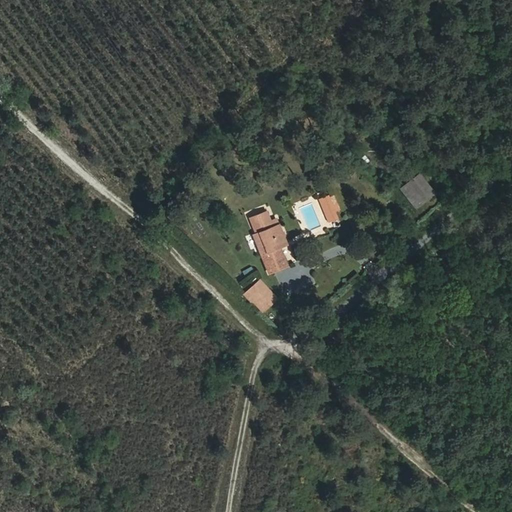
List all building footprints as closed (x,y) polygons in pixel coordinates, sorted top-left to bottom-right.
[(427,188),(415,175),(405,184),(417,198),(427,188)] [(327,221),(336,217),(331,203),(335,201),(333,196),(329,198),(320,201),(327,221)] [(246,218),(252,233),(277,222),(275,217),(269,220),(265,210),(246,218)] [(285,243),(278,226),(253,236),(267,273),(285,266),(277,246),(285,243)] [(274,299),(259,281),(245,294),(260,311),(274,299)]
